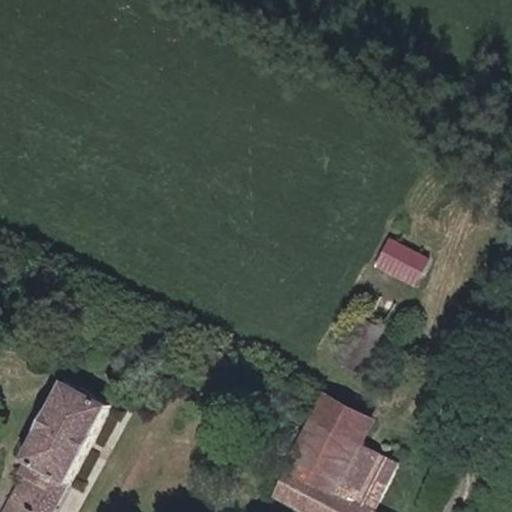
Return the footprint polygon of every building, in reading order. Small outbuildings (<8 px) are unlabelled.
[(389,236),(379,268),(424,282),(434,250),(389,236)] [(367,309),(347,351),(370,364),(391,322),(367,309)] [(53,511),(116,395),(68,370),(24,453),(29,456),(22,469),(26,471),(4,511),(53,511)] [(323,511),(403,511),(384,501),(349,482),(382,412),(331,384),(281,488),(323,511)] [(384,501),(419,432),(382,412),(349,482),(384,501)]
